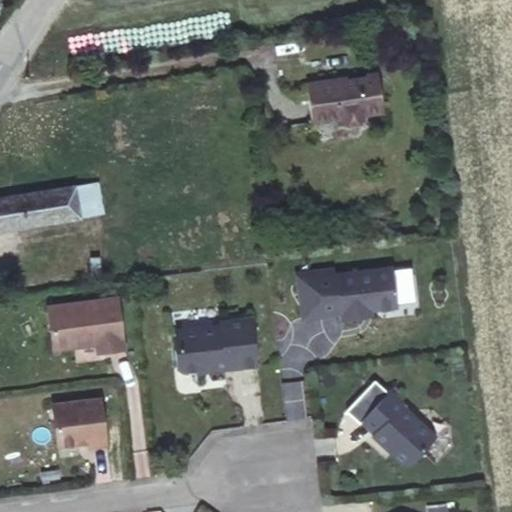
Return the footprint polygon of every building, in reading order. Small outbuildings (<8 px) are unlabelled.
[(338,75),(308,80),(314,120),(342,116),(342,118),(348,123),(361,121),(365,115),(365,112),(385,109),(380,72),(338,78),(338,75)] [(0,230),(92,219),(88,192),(0,203),(0,230)] [(293,274),(300,313),(340,306),(341,311),(363,307),(362,302),(368,301),(395,297),(389,258),(331,267),(293,274)] [(330,262),(293,269),(293,274),(331,267),(330,262)] [(47,305),(52,348),(73,345),(72,343),(79,342),(80,344),(95,342),(97,351),(123,347),(116,295),(47,305)] [(257,362),(251,315),(219,319),(219,322),(175,327),(177,347),(175,347),(177,365),(182,369),(197,367),(197,365),(203,364),(205,366),(224,364),(225,366),(257,362)] [(393,378),(358,417),(372,429),(370,430),(384,443),(386,441),(392,446),(390,448),(402,459),(409,458),(434,431),(399,400),(401,399),(387,386),(393,379),(393,378)] [(99,397),(52,403),(57,444),(87,441),(88,446),(105,444),(99,397)]
